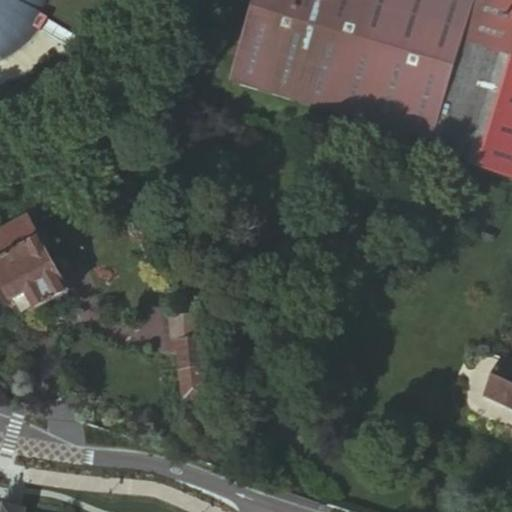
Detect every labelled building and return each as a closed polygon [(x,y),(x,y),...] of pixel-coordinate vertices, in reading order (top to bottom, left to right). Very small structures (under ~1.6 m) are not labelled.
[(511,61),(469,49),(483,2),(479,1),(479,0),(262,0),(236,91),(441,150),(437,162),(511,183),(511,61)] [(511,0),(483,0),(483,2),(469,49),(511,61),(511,0)] [(26,226),(0,243),(0,252),(10,267),(0,273),(0,279),(22,311),(35,302),(47,319),(76,298),(26,226)] [(182,325),(190,407),(213,405),(206,323),(182,325)] [(511,376),(499,407),(511,412),(511,376)]
